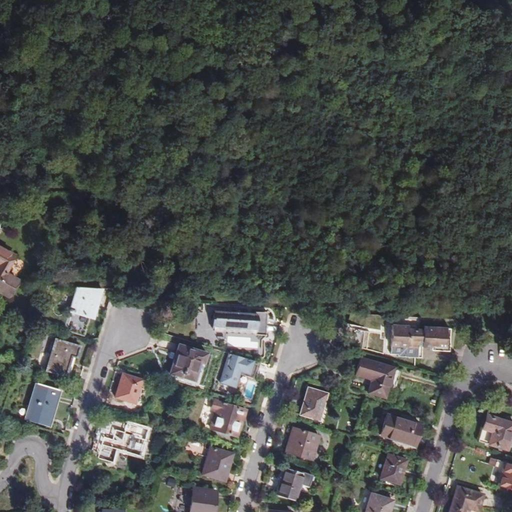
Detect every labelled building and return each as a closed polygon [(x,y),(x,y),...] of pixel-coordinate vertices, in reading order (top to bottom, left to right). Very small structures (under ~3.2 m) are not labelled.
[(13,253),(0,245),(0,288),(7,293),(16,277),(5,271),(7,267),(5,266),(13,253)] [(92,316),(101,287),(78,286),(71,310),(76,312),(71,328),(85,333),(90,315),(92,316)] [(265,339),(266,314),(259,313),(258,316),(214,313),(213,332),(258,335),(257,345),(265,339)] [(415,349),(422,350),(426,350),(426,353),(444,354),(446,332),(423,330),(423,333),(404,332),(404,328),(391,328),(390,356),(397,356),(396,359),(414,360),(415,349)] [(75,358),(79,346),(54,338),(44,370),(64,376),(70,356),(75,358)] [(203,365),(206,355),(178,346),(169,375),(195,383),(201,364),(203,365)] [(37,365),(42,367),(45,355),(40,353),(37,365)] [(226,354),(219,384),(236,388),(239,373),(250,375),(254,360),(226,354)] [(392,372),(359,362),(355,378),(369,382),(365,395),(384,401),(392,372)] [(141,380),(123,375),(116,398),(134,403),(141,380)] [(247,380),(245,397),(253,398),(255,381),(247,380)] [(40,424),(51,388),(31,381),(19,417),(40,424)] [(322,407),(325,395),(306,389),(298,416),(313,421),(317,406),(322,407)] [(241,421),(243,411),(205,400),(197,426),(235,437),(239,421),(241,421)] [(413,449),(419,427),(386,417),(380,438),(413,449)] [(121,441),(126,424),(109,419),(104,436),(121,441)] [(511,433),(511,425),(487,419),(483,431),(492,434),(489,447),(507,452),(511,433)] [(99,450),(114,454),(116,449),(138,456),(147,430),(126,424),(121,441),(104,436),(99,450)] [(310,461),(317,435),(292,428),(284,453),(310,461)] [(223,481),(231,454),(209,447),(201,474),(223,481)] [(112,462),(114,454),(99,450),(96,458),(112,462)] [(398,486),(405,463),(387,457),(380,480),(398,486)] [(511,492),(511,467),(502,464),(496,488),(511,492)] [(292,501),(300,474),(283,469),(275,496),(292,501)] [(210,511),(215,491),(193,486),(187,511),(210,511)] [(474,511),(475,511),(479,497),(454,489),(447,511),(466,511),(467,510),(474,511)] [(389,511),(393,502),(371,494),(365,511),(389,511)]
